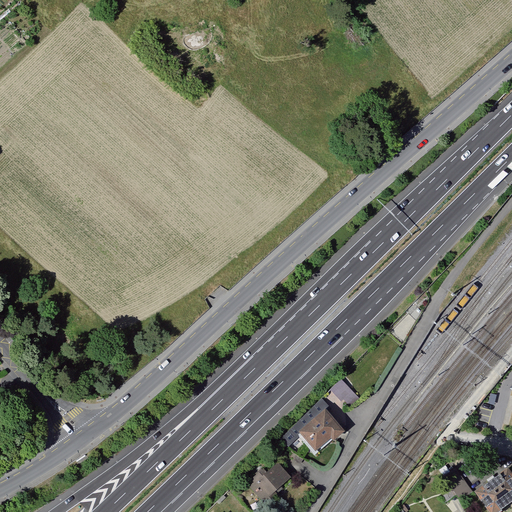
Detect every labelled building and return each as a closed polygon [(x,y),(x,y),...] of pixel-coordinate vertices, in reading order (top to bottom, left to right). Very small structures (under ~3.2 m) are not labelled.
[(349,406),(360,397),(346,380),(335,389),(349,406)] [(325,409),(297,433),(315,455),(344,431),(325,409)] [(251,488),(265,504),(296,477),(282,461),(251,488)] [(476,488),(492,511),(504,511),(511,507),(511,465),(511,463),(476,488)] [(444,476),(460,501),(473,493),(456,469),(444,476)]
